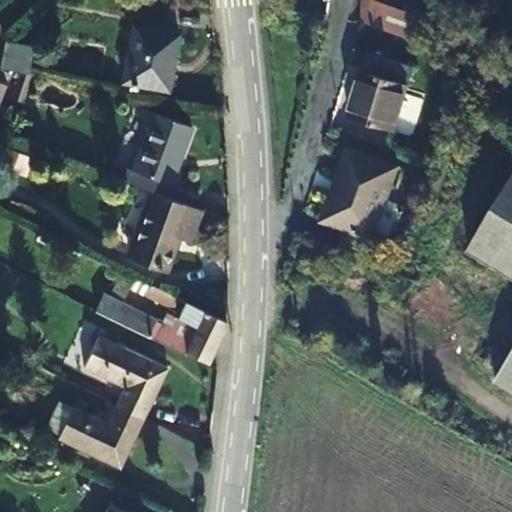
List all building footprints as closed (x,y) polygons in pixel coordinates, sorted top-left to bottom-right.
[(285,0),(285,21),(326,25),(329,0),(285,0)] [(131,29),(123,82),(167,90),(176,36),(131,29)] [(0,44),(0,71),(23,76),(28,50),(0,44)] [(414,66),(368,54),(350,120),(395,133),(414,66)] [(454,65),(437,60),(432,79),(449,83),(454,65)] [(151,188),(164,193),(189,126),(151,112),(130,169),(121,166),(117,176),(151,188)] [(399,164),(350,149),(327,221),(376,237),(399,164)] [(511,203),(511,177),(501,197),(511,203)] [(151,188),(125,253),(165,268),(178,233),(188,236),(199,206),(164,193),(151,188)] [(511,203),(501,197),(469,249),(511,274),(511,203)] [(135,280),(137,276),(124,271),(122,275),(100,315),(186,358),(190,354),(205,361),(224,324),(186,305),(177,322),(126,297),(135,280)] [(178,301),(158,291),(153,301),(173,310),(178,301)] [(123,389),(116,403),(150,419),(174,370),(101,335),(84,370),(123,389)] [(126,469),(150,419),(116,403),(106,425),(69,408),(56,435),(126,469)]
